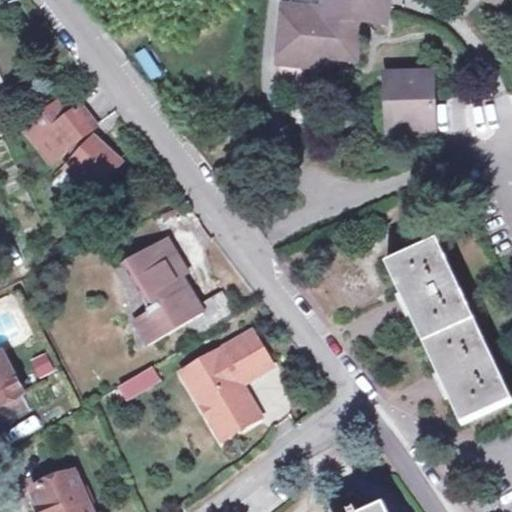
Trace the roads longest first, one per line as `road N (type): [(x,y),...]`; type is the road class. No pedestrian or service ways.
road 1 (residential): [(356,411),(56,0)]
road 2 (residential): [(218,511),(356,411)]
road 3 (residential): [(432,511),(356,411)]
